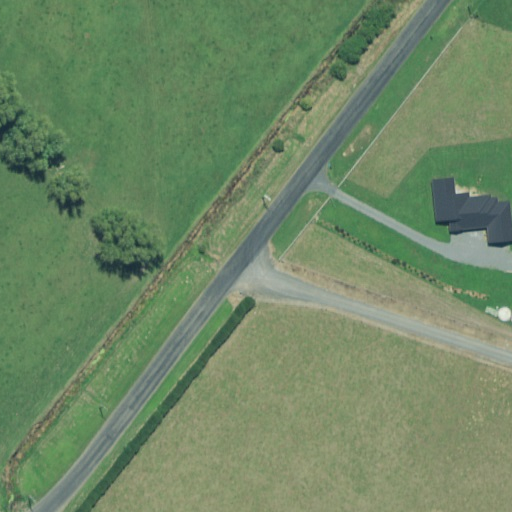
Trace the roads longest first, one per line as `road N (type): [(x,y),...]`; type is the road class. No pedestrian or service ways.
road 1 (unclassified): [(439,0),(111,432),(40,511)]
road 2 (unknown): [(237,265),(511,354)]
